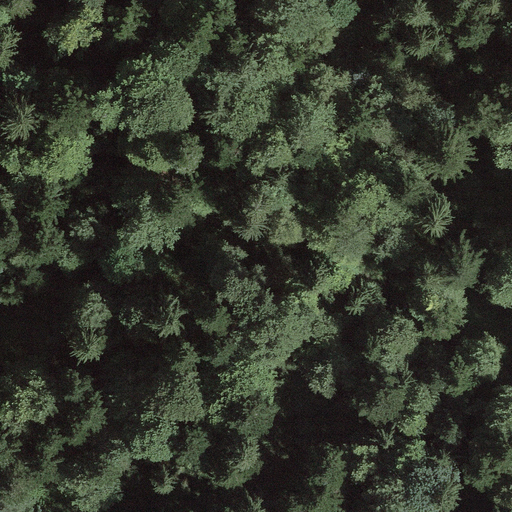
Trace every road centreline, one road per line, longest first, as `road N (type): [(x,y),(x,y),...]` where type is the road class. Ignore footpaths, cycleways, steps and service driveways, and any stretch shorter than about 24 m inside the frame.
road 1 (track): [(0,361),(49,292),(97,260),(259,216),(354,262),(406,303),(511,336)]
road 2 (track): [(278,511),(138,490),(28,488),(0,476)]
road 3 (track): [(0,155),(68,145),(98,150),(205,187),(259,216)]
